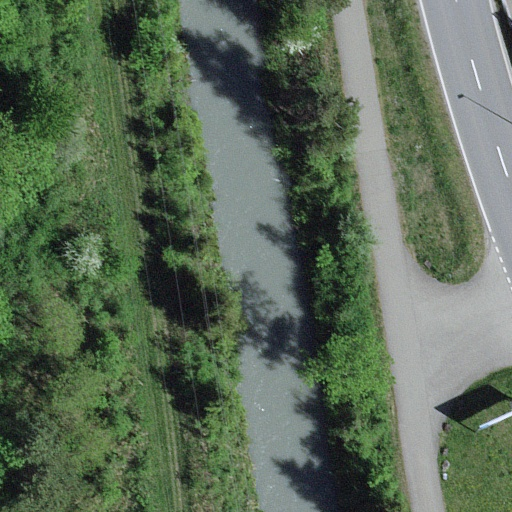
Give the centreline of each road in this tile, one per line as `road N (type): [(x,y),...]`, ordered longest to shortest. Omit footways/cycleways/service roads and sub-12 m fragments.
road 1 (track): [(435,511),(406,354),(511,309)]
road 2 (unclassified): [(511,191),(454,0)]
